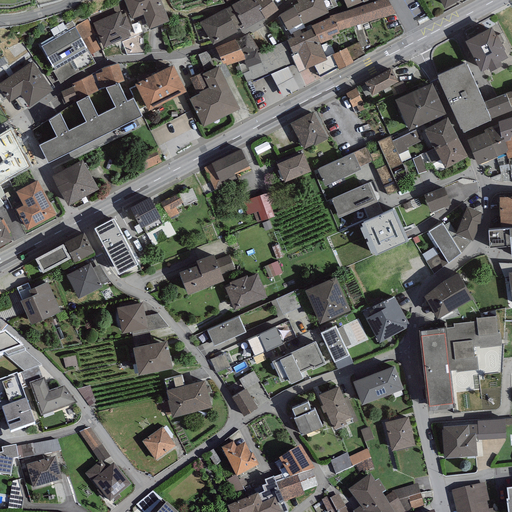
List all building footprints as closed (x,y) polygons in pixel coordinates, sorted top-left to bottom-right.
[(124,0),(131,19),(143,15),(149,29),(169,21),(160,0),(124,0)] [(240,0),(231,6),(242,26),(244,29),(265,18),(259,9),(261,7),(256,0),(240,0)] [(271,0),(256,0),(261,7),(259,9),(265,18),(265,19),(278,10),(271,0)] [(323,0),(297,0),(298,3),(294,5),(295,7),(302,23),(303,25),(329,13),(323,0)] [(388,0),(378,0),(334,15),(339,31),(353,26),(360,24),(396,13),(388,0)] [(371,0),(344,0),(348,9),(371,0)] [(440,0),(445,8),(460,0),(440,0)] [(231,6),(226,9),(237,29),(242,26),(231,6)] [(302,23),(295,7),(280,15),(288,30),(302,23)] [(226,8),(200,22),(213,45),(238,31),(237,29),(226,9),(226,8)] [(120,12),(93,23),(104,48),(130,36),(128,30),(131,29),(126,16),(123,18),(120,12)] [(316,36),(317,36),(320,44),(333,38),(333,36),(340,33),(339,31),(334,15),(329,16),(330,18),(311,25),(313,29),(316,36)] [(88,19),(75,26),(83,39),(92,34),(94,33),(88,19)] [(360,24),(353,26),(359,42),(362,47),(367,45),(360,24)] [(88,50),(75,27),(41,46),(55,70),(69,61),(75,73),(76,74),(96,63),(88,50)] [(492,27),(465,41),(481,72),(488,68),(490,72),(503,65),(501,61),(508,57),(504,50),(505,50),(497,34),(496,35),(492,27)] [(313,29),(287,40),(293,53),(291,54),(299,73),(327,60),(320,44),(317,36),(316,36),(313,29)] [(249,33),(236,40),(244,56),(256,50),(257,51),(259,50),(249,33)] [(100,49),(92,34),(83,39),(91,54),(100,49)] [(236,39),(215,48),(223,65),(225,64),(226,66),(244,60),(245,59),(244,56),(236,40),(236,39)] [(359,42),(346,48),(353,61),(365,55),(362,47),(359,42)] [(346,48),(332,55),(339,70),(354,63),(353,61),(346,48)] [(257,51),(256,50),(244,56),(245,59),(244,60),(247,68),(257,64),(256,61),(260,60),(257,51)] [(32,61),(0,83),(0,88),(9,102),(21,94),(29,106),(53,90),(32,61)] [(75,73),(69,61),(55,70),(53,71),(60,84),(75,73)] [(118,63),(101,68),(102,72),(95,74),(100,89),(102,88),(124,81),(118,63)] [(465,63),(437,75),(438,78),(437,78),(460,129),(462,129),(464,132),(492,120),(491,119),(484,102),(467,65),(466,65),(465,63)] [(173,65),(135,84),(148,110),(186,91),(173,65)] [(219,66),(203,74),(209,87),(199,92),(200,94),(197,95),(190,99),(203,126),(239,109),(219,66)] [(261,82),(273,105),(300,92),(289,69),(261,82)] [(391,69),(365,83),(372,95),(398,81),(391,69)] [(189,78),(197,95),(200,94),(199,92),(209,87),(203,74),(202,72),(189,78)] [(91,74),(71,84),(72,87),(77,98),(78,101),(98,90),(91,74)] [(75,102),(32,130),(48,163),(142,115),(124,81),(102,88),(100,89),(98,90),(78,101),(75,102)] [(446,114),(432,83),(395,100),(409,131),(446,114)] [(61,91),(66,102),(77,98),(72,87),(61,91)] [(355,88),(347,92),(351,100),(349,101),(353,108),(361,103),(360,101),(362,100),(355,88)] [(506,93),(484,102),(491,119),(511,110),(511,109),(511,107),(506,93)] [(313,111),(290,123),(304,149),(313,144),(314,146),(328,138),(313,111)] [(511,116),(495,122),(496,125),(501,138),(503,137),(505,142),(511,139),(511,116)] [(425,129),(435,149),(458,137),(447,117),(425,129)] [(186,118),(153,132),(159,147),(192,133),(186,118)] [(485,130),(486,132),(487,132),(497,157),(506,153),(507,149),(505,142),(503,137),(501,138),(496,125),(485,130)] [(392,141),(398,155),(408,150),(407,148),(422,142),(416,130),(392,141)] [(486,132),(467,140),(477,165),(497,157),(487,132),(486,132)] [(14,135),(0,143),(0,157),(10,174),(30,162),(14,135)] [(390,136),(366,147),(373,161),(388,194),(411,184),(398,155),(392,141),(390,136)] [(431,164),(440,159),(445,168),(468,156),(458,137),(435,149),(426,153),(431,164)] [(353,153),(360,167),(373,161),(366,147),(353,153)] [(241,149),(204,168),(215,190),(237,179),(234,173),(249,166),(241,149)] [(303,153),(277,164),(284,182),(311,171),(303,153)] [(353,153),(317,169),(325,186),(361,170),(360,167),(353,153)] [(420,156),(413,159),(418,174),(426,171),(420,156)] [(151,169),(164,164),(161,157),(149,163),(151,169)] [(83,160),(52,176),(68,206),(99,189),(83,160)] [(17,184),(11,175),(6,179),(0,182),(0,193),(6,202),(9,200),(4,192),(17,184)] [(37,180),(16,192),(23,205),(15,209),(27,230),(56,215),(37,180)] [(369,183),(331,199),(337,213),(338,216),(363,205),(376,199),(369,183)] [(192,188),(178,194),(182,203),(184,206),(198,201),(192,188)] [(451,204),(444,188),(425,196),(432,212),(451,204)] [(272,191),(243,201),(248,215),(254,213),(257,223),(274,217),(270,205),(276,203),(272,191)] [(178,194),(161,202),(169,218),(178,214),(175,207),(182,203),(178,194)] [(511,196),(499,197),(501,229),(511,228),(511,196)] [(150,197),(130,208),(141,229),(161,218),(150,197)] [(376,199),(363,205),(364,207),(369,219),(383,213),(376,199)] [(338,218),(364,207),(363,205),(338,216),(337,213),(336,214),(338,218)] [(481,213),(466,207),(455,234),(473,242),(480,222),(481,213)] [(413,245),(400,210),(360,225),(373,260),(413,245)] [(113,218),(94,228),(118,274),(138,264),(113,218)] [(0,219),(0,246),(12,240),(9,233),(10,232),(3,219),(1,221),(0,219)] [(171,224),(160,229),(166,241),(177,236),(171,224)] [(442,224),(428,232),(448,263),(461,253),(442,224)] [(511,228),(501,229),(488,230),(490,248),(511,246),(511,257),(511,256),(511,228)] [(84,234),(65,243),(75,262),(94,252),(84,234)] [(63,244),(35,259),(43,273),(71,258),(63,244)] [(214,254),(196,261),(198,265),(179,272),(187,295),(224,281),(223,277),(216,260),(214,254)] [(229,255),(216,260),(223,277),(235,272),(229,255)] [(90,263),(66,275),(78,299),(102,287),(101,285),(93,268),(90,263)] [(270,280),(284,276),(280,264),(266,269),(270,280)] [(100,265),(93,268),(101,285),(110,280),(100,265)] [(440,283),(424,297),(438,319),(473,299),(458,273),(440,283)] [(247,275),(229,282),(231,285),(225,288),(234,311),(267,297),(258,274),(248,278),(247,275)] [(334,277),(305,291),(320,324),(350,311),(334,277)] [(47,282),(20,294),(22,300),(21,301),(31,324),(60,312),(47,282)] [(394,295),(362,312),(378,343),(411,326),(394,295)] [(142,302),(116,308),(122,333),(131,331),(148,328),(145,316),(142,302)] [(158,314),(145,316),(148,328),(131,331),(132,334),(168,326),(158,314)] [(497,334),(495,316),(477,318),(477,321),(454,324),(454,328),(445,329),(450,371),(455,370),(455,373),(479,370),(477,356),(474,356),(473,347),(480,346),(480,348),(501,345),(500,333),(497,334)] [(240,317),(207,331),(214,346),(246,332),(240,317)] [(335,326),(321,332),(335,362),(349,356),(335,326)] [(276,328),(247,340),(254,356),(283,344),(276,328)] [(430,405),(452,403),(450,371),(445,329),(420,332),(430,405)] [(0,357),(4,357),(23,350),(4,335),(0,336),(0,357)] [(167,341),(133,348),(138,375),(172,368),(167,341)] [(315,341),(271,362),(281,382),(289,378),(291,384),(303,378),(300,373),(311,368),(312,370),(326,364),(315,341)] [(23,350),(4,357),(24,372),(41,366),(23,350)] [(76,354),(63,357),(65,367),(78,365),(76,354)] [(226,355),(212,362),(218,375),(232,368),(226,355)] [(394,366),(353,382),(362,405),(403,389),(394,366)] [(247,389),(260,384),(257,374),(244,379),(247,389)] [(164,379),(167,390),(185,385),(182,375),(164,379)] [(0,411),(1,411),(26,402),(17,376),(0,382),(0,411)] [(44,380),(29,385),(41,419),(76,406),(63,389),(48,393),(44,380)] [(167,390),(166,390),(172,417),(211,408),(205,381),(185,385),(167,390)] [(237,395),(247,390),(243,382),(233,387),(237,395)] [(339,386),(319,395),(323,405),(321,406),(324,413),(325,412),(327,417),(328,416),(334,431),(357,420),(347,396),(344,398),(339,386)] [(90,388),(77,390),(90,407),(96,404),(90,388)] [(250,391),(235,398),(245,418),(260,411),(250,391)] [(26,402),(1,411),(10,436),(35,427),(26,402)] [(307,402),(292,409),(296,417),(293,418),(302,436),(323,427),(315,409),(311,411),(307,402)] [(409,417),(385,422),(392,451),(416,445),(409,417)] [(505,419),(477,421),(477,424),(478,437),(478,440),(506,438),(505,419)] [(477,424),(443,427),(443,429),(441,429),(443,456),(445,456),(445,458),(477,456),(476,437),(478,437),(477,424)] [(369,427),(360,430),(365,442),(374,439),(369,427)] [(163,430),(142,444),(155,463),(176,449),(163,430)] [(234,445),(221,451),(236,480),(259,469),(252,456),(251,457),(245,446),(236,450),(234,445)] [(2,456),(0,456),(0,476),(10,478),(13,461),(18,460),(16,448),(2,451),(2,456)] [(300,449),(275,464),(282,477),(273,480),(275,485),(285,482),(297,478),(312,474),(315,473),(300,449)] [(367,450),(349,458),(352,467),(356,466),(371,459),(367,450)] [(347,453),(330,462),(336,475),(352,467),(349,458),(347,453)] [(356,466),(360,474),(374,468),(371,459),(356,466)] [(56,460),(26,467),(32,491),(62,483),(56,460)] [(91,484),(92,483),(110,504),(131,487),(114,465),(107,471),(101,463),(85,476),(91,484)] [(297,478),(303,494),(318,488),(312,474),(297,478)] [(371,476),(349,492),(361,509),(355,511),(392,511),(384,499),(382,495),(386,493),(379,481),(375,484),(371,476)] [(285,482),(275,485),(283,504),(304,496),(303,494),(297,478),(285,482)] [(273,480),(265,484),(267,488),(262,490),(264,496),(258,498),(262,507),(274,502),(278,511),(286,511),(283,504),(275,485),(273,480)] [(18,481),(12,482),(8,510),(22,510),(24,498),(18,481)] [(393,491),(394,493),(404,510),(423,504),(418,484),(393,491)] [(485,484),(452,492),(456,511),(493,511),(493,510),(491,511),(485,484)] [(394,493),(384,499),(392,511),(404,511),(404,510),(394,493)] [(348,511),(338,495),(330,500),(335,510),(336,511),(348,511)] [(278,511),(274,502),(262,507),(258,498),(258,497),(228,509),(228,511),(278,511)] [(330,500),(328,497),(321,500),(327,511),(329,511),(335,510),(330,500)]
